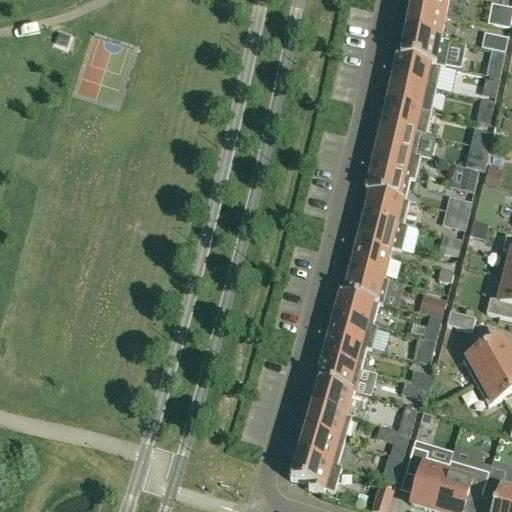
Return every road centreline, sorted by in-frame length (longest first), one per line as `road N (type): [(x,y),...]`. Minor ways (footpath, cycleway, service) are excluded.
road 1 (tertiary): [(162,511),(224,307),(297,0)]
road 2 (tertiary): [(259,0),(127,511)]
road 3 (residential): [(259,502),(386,0)]
